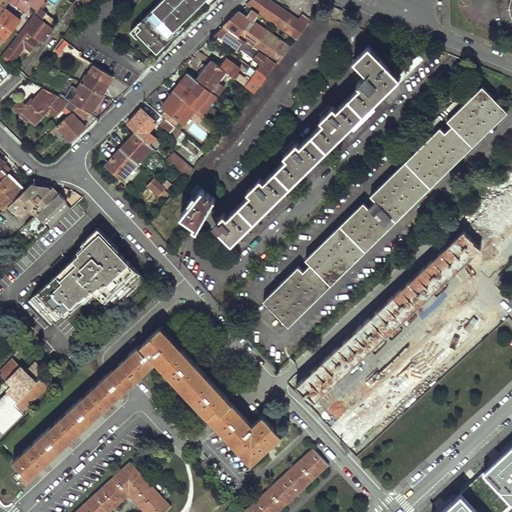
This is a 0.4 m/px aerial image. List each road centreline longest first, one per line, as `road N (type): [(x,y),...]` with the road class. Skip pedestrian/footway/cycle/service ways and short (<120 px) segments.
road 1 (residential): [(511,313),(446,242),(435,241),(275,386)]
road 2 (residential): [(71,170),(80,150),(234,0)]
road 3 (residential): [(275,386),(390,511)]
road 4 (residential): [(139,399),(14,511)]
road 5 (residential): [(264,377),(192,441),(180,441),(139,399)]
road 6 (residential): [(71,170),(183,287)]
road 7 (tertiary): [(395,511),(511,404)]
road 8 (residential): [(139,399),(112,368),(111,352),(183,287)]
road 9 (residential): [(511,63),(399,16)]
road 10 (residential): [(183,287),(264,377)]
